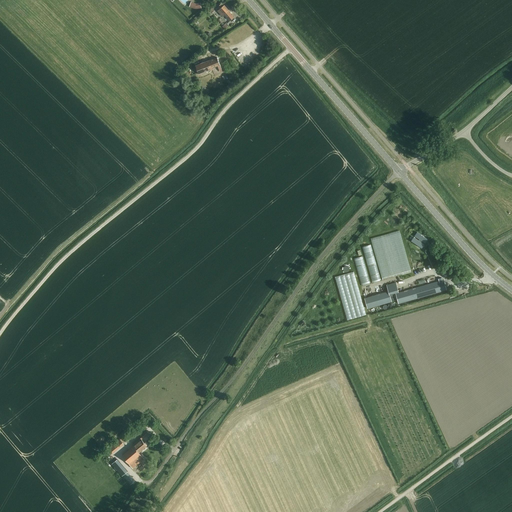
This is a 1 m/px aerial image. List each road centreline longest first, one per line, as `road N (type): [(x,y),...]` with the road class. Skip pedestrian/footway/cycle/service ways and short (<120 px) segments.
road 1 (unclassified): [(0,331),(53,266),(194,150),(290,47)]
road 2 (secondary): [(399,172),(290,47)]
road 3 (secondary): [(511,290),(399,172)]
road 4 (unclassified): [(382,511),(511,417)]
